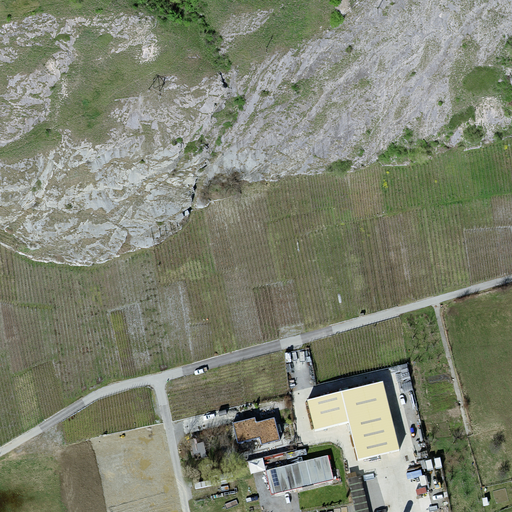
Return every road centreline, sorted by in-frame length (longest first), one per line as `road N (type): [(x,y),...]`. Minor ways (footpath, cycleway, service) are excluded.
road 1 (unknown): [(168,441),(394,374)]
road 2 (track): [(156,378),(182,511)]
